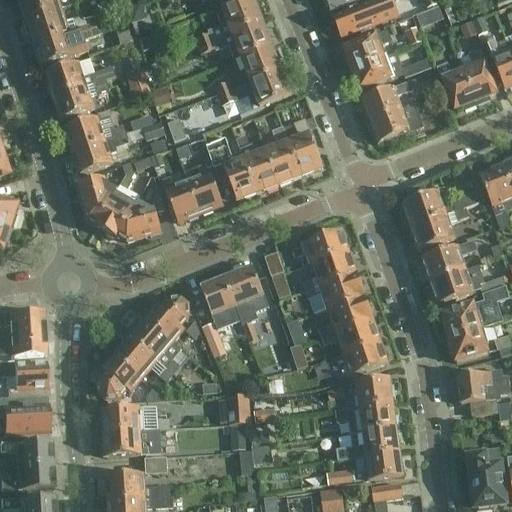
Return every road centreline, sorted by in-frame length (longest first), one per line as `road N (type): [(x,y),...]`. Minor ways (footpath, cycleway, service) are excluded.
road 1 (residential): [(353,202),(367,215),(431,397),(443,511)]
road 2 (residential): [(67,286),(124,285),(327,204),(353,202)]
road 3 (tertiary): [(67,286),(64,248),(0,36)]
road 4 (tertiary): [(76,511),(67,286)]
road 5 (residential): [(289,0),(350,163),(363,175)]
road 6 (residential): [(363,175),(511,123)]
